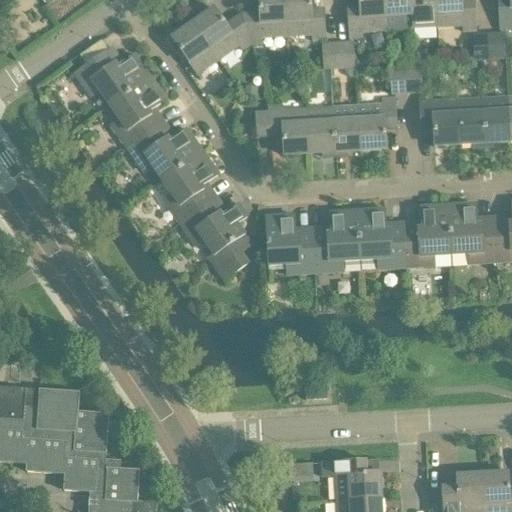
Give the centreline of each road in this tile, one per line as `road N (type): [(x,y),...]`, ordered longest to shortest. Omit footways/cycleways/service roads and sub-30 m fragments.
road 1 (residential): [(511,184),(258,197),(125,2)]
road 2 (tertiary): [(0,176),(179,436)]
road 3 (residential): [(414,423),(179,436)]
road 4 (residential): [(0,88),(125,2)]
